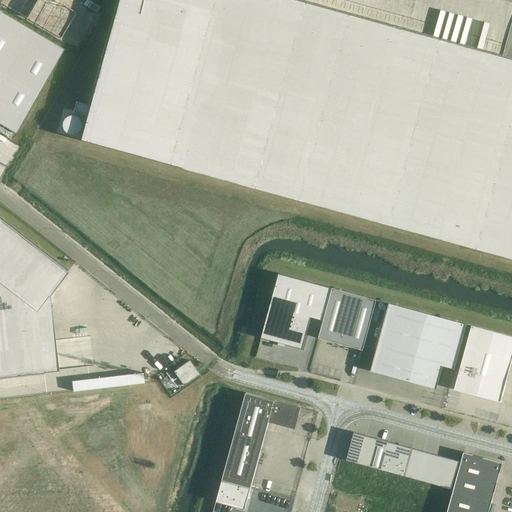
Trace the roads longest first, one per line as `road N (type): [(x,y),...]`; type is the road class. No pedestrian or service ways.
road 1 (unclassified): [(0,193),(200,350)]
road 2 (unclassified): [(511,451),(341,406)]
road 3 (unclassified): [(341,406),(221,371)]
